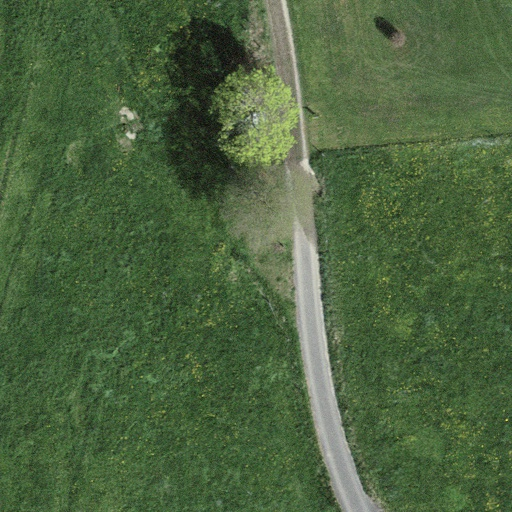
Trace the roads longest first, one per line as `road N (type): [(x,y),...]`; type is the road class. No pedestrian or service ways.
road 1 (unclassified): [(359,511),(327,425),(299,160)]
road 2 (track): [(299,160),(274,0)]
